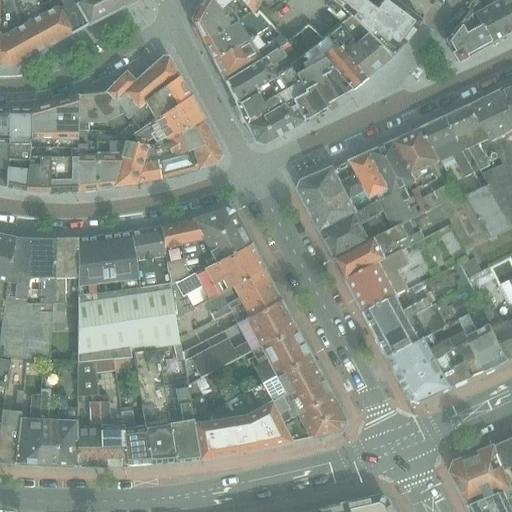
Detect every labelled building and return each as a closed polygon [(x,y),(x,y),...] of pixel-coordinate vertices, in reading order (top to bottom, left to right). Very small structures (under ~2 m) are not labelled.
[(0,0),(0,66),(9,67),(70,34),(57,7),(63,4),(60,0),(0,0)] [(60,0),(63,4),(57,7),(70,34),(133,0),(60,0)] [(203,0),(193,16),(193,23),(203,42),(204,42),(229,27),(236,20),(249,13),(237,0),(231,0),(220,10),(211,0),(203,0)] [(259,0),(211,0),(220,10),(231,0),(237,0),(249,13),(251,15),(259,0)] [(393,0),(330,0),(351,17),(368,34),(391,58),(421,21),(393,0)] [(511,32),(511,18),(502,0),(474,14),(480,26),(490,44),(511,32)] [(511,0),(501,0),(502,0),(511,18),(511,0)] [(247,37),(236,20),(229,27),(204,42),(213,60),(247,37)] [(446,38),(445,39),(457,62),(490,44),(480,26),(465,33),(459,23),(446,38)] [(352,40),(340,26),(323,40),(312,47),(352,90),(366,79),(338,51),(352,40)] [(255,32),(247,37),(213,60),(225,82),(278,47),(282,44),(276,37),(264,46),(255,32)] [(391,58),(368,34),(356,44),(352,40),(338,51),(366,79),(391,58)] [(285,58),(278,47),(225,82),(234,101),(275,75),(270,67),(285,58)] [(352,90),(312,47),(301,54),(306,61),(301,64),(304,68),(295,74),(299,81),(296,83),(300,93),(289,99),(304,121),(325,108),(328,107),(334,103),(335,105),(337,105),(334,100),(344,94),(344,95),(346,94),(352,90)] [(162,57),(158,62),(136,82),(124,96),(142,109),(146,106),(179,77),(168,58),(162,57)] [(126,72),(105,92),(117,103),(124,96),(136,82),(126,72)] [(284,90),(275,75),(234,101),(246,124),(289,99),(300,93),(296,83),(284,90)] [(142,109),(128,121),(138,135),(140,134),(190,98),(184,87),(183,85),(179,77),(146,106),(142,109)] [(511,105),(504,90),(474,105),(496,148),(505,164),(511,177),(511,105)] [(117,103),(105,92),(78,96),(77,96),(77,130),(87,130),(88,124),(104,125),(125,118),(128,121),(142,109),(124,96),(117,103)] [(77,140),(77,130),(77,96),(30,109),(30,139),(77,140)] [(138,135),(136,137),(140,144),(148,144),(155,140),(158,144),(164,141),(203,120),(198,113),(197,110),(195,107),(194,104),(190,98),(140,134),(138,135)] [(304,121),(289,99),(246,124),(254,142),(263,145),(304,121)] [(496,148),(474,105),(452,116),(470,149),(481,171),(491,166),(485,153),(496,148)] [(30,109),(8,109),(7,158),(28,158),(30,139),(30,109)] [(470,149),(452,116),(445,119),(463,153),(470,149)] [(463,153),(445,119),(425,128),(443,162),(447,170),(458,165),(466,179),(474,175),(463,153)] [(148,149),(145,160),(156,159),(163,157),(173,155),(183,152),(212,137),(208,130),(206,127),(203,120),(164,141),(158,144),(148,149)] [(411,186),(414,192),(438,179),(432,168),(443,162),(425,128),(393,143),(408,171),(405,173),(411,186)] [(222,155),(212,137),(183,152),(173,155),(163,157),(156,159),(161,179),(199,169),(218,163),(222,155)] [(77,140),(77,154),(77,191),(96,189),(96,152),(86,152),(87,140),(77,140)] [(123,143),(96,142),(96,152),(96,189),(113,187),(123,143)] [(140,144),(123,143),(113,187),(136,184),(140,183),(145,160),(148,149),(149,144),(148,144),(140,144)] [(408,171),(393,143),(373,151),(375,158),(395,194),(411,186),(405,173),(408,171)] [(375,158),(373,151),(351,161),(355,168),(363,183),(369,195),(373,202),(380,198),(381,201),(395,194),(375,158)] [(36,160),(28,160),(27,173),(25,192),(49,192),(50,154),(49,154),(48,152),(36,152),(36,160)] [(77,154),(50,154),(49,192),(77,191),(77,154)] [(7,158),(7,167),(6,188),(25,192),(27,173),(28,160),(28,158),(7,158)] [(161,179),(156,159),(145,160),(140,183),(161,179)] [(355,168),(351,161),(304,181),(301,189),(311,208),(363,183),(355,168)] [(511,177),(505,164),(483,175),(489,187),(469,197),(491,239),(511,228),(511,177)] [(453,182),(436,191),(443,204),(444,205),(461,196),(453,182)] [(369,195),(363,183),(311,208),(322,229),(358,211),(352,198),(363,192),(365,197),(369,195)] [(414,192),(411,186),(395,194),(381,201),(386,211),(384,212),(393,229),(416,218),(424,214),(414,192)] [(436,191),(424,198),(430,210),(443,204),(436,191)] [(463,200),(461,196),(444,205),(468,251),(491,239),(469,197),(463,200)] [(380,198),(373,202),(358,211),(322,229),(337,256),(371,240),(362,221),(365,219),(367,221),(384,212),(386,211),(381,201),(380,198)] [(224,209),(193,220),(214,263),(249,244),(232,213),(224,209)] [(422,231),(416,218),(393,229),(371,240),(337,256),(348,278),(381,261),(405,249),(426,238),(422,231)] [(214,263),(193,220),(160,228),(170,284),(179,283),(214,263)] [(170,284),(160,228),(131,233),(140,288),(170,284)] [(140,288),(131,233),(115,235),(120,280),(121,291),(140,288)] [(14,238),(0,235),(0,319),(2,320),(5,296),(14,238)] [(120,280),(115,235),(98,237),(100,283),(120,280)] [(100,283),(98,237),(78,239),(78,278),(78,297),(101,294),(100,283)] [(5,296),(2,320),(0,334),(0,356),(50,360),(52,332),(54,303),(56,240),(37,240),(29,239),(14,238),(5,296)] [(78,278),(78,239),(56,240),(54,303),(52,332),(65,332),(66,278),(78,278)] [(249,244),(214,263),(179,283),(170,284),(176,320),(194,310),(193,307),(204,302),(263,270),(249,244)] [(413,264),(405,249),(381,261),(348,278),(366,311),(406,291),(410,289),(400,270),(413,264)] [(460,261),(449,268),(458,278),(459,291),(472,284),(460,261)] [(280,303),(263,270),(204,302),(213,321),(231,312),(237,325),(280,303)] [(511,280),(499,287),(511,314),(511,280)] [(180,345),(176,320),(170,284),(140,288),(121,291),(101,294),(78,297),(77,361),(94,360),(114,358),(130,357),(130,350),(158,348),(173,346),(180,345)] [(413,304),(406,291),(366,311),(378,333),(434,305),(429,295),(413,304)] [(483,308),(491,325),(510,361),(511,360),(511,321),(503,326),(495,310),(496,309),(489,295),(480,299),(484,308),(483,308)] [(454,296),(438,304),(442,313),(458,305),(454,296)] [(295,329),(280,303),(237,325),(208,340),(208,339),(181,353),(180,345),(173,346),(176,360),(183,360),(187,383),(187,386),(195,382),(243,356),(262,346),(295,329)] [(446,327),(434,305),(378,333),(390,355),(446,327)] [(469,316),(460,320),(470,341),(485,373),(489,371),(510,361),(491,325),(477,332),(469,316)] [(470,341),(460,320),(446,327),(390,355),(401,376),(442,355),(459,346),(470,341)] [(310,358),(295,329),(262,346),(243,356),(248,365),(251,363),(262,384),(310,358)] [(485,373),(470,341),(459,346),(442,355),(401,376),(413,398),(421,401),(473,377),(485,373)] [(133,357),(130,357),(114,358),(115,370),(135,368),(133,357)] [(321,378),(310,358),(262,384),(269,397),(284,389),(309,438),(339,431),(343,422),(321,378)] [(99,402),(94,360),(77,361),(76,397),(91,396),(91,402),(89,402),(90,425),(77,425),(77,467),(102,466),(99,402)] [(291,442),(269,397),(262,384),(211,411),(195,382),(187,386),(192,419),(199,460),(238,454),(291,442)] [(192,419),(187,386),(187,383),(174,384),(177,405),(181,405),(183,422),(170,424),(176,462),(199,460),(192,419)] [(284,389),(269,397),(291,442),(309,438),(284,389)] [(31,419),(22,418),(15,464),(36,465),(41,395),(33,394),(31,419)] [(50,396),(41,395),(36,465),(56,466),(58,419),(49,418),(50,396)] [(59,396),(58,419),(56,466),(77,467),(77,425),(78,409),(67,409),(68,397),(59,396)] [(110,401),(99,402),(102,466),(128,466),(122,424),(111,425),(110,401)] [(152,402),(142,403),(146,427),(153,464),(176,462),(170,424),(156,425),(152,402)] [(23,414),(3,411),(0,425),(0,428),(0,462),(15,464),(22,418),(23,414)] [(153,464),(146,427),(134,428),(132,411),(120,413),(122,424),(128,466),(153,464)] [(511,438),(497,445),(511,477),(511,476),(511,438)] [(454,476),(470,505),(511,489),(511,485),(509,477),(511,477),(497,445),(460,460),(454,476)] [(470,505),(473,511),(511,511),(511,505),(506,492),(470,505)] [(392,511),(385,499),(377,496),(340,504),(319,509),(316,509),(316,510),(305,511),(304,511),(303,511),(392,511)]
